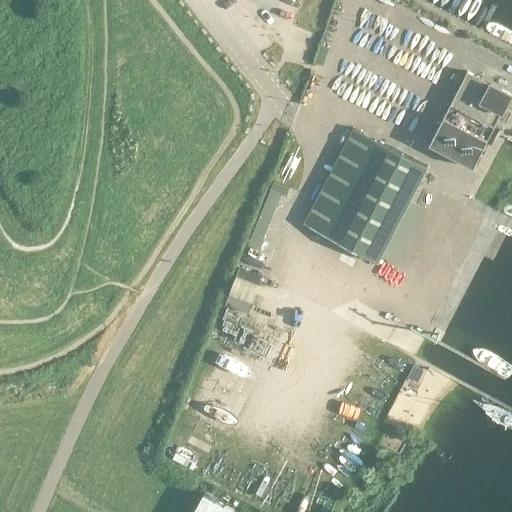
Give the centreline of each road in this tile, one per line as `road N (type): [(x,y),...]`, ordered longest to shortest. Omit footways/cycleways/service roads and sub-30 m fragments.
road 1 (unknown): [(0,375),(79,346),(114,312),(232,134),(233,100),(151,0)]
road 2 (unclassified): [(199,0),(275,96)]
